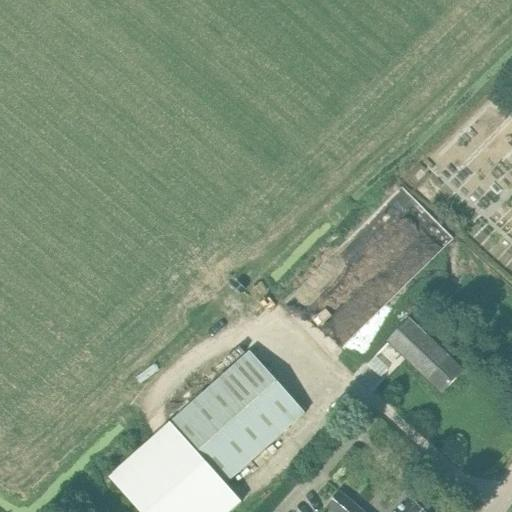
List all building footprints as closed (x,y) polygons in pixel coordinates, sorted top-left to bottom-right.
[(416,191),(408,199),(441,232),(449,224),(416,191)] [(418,242),(383,273),(400,291),(420,273),(410,263),(425,250),(418,242)] [(442,393),(463,371),(410,320),(389,342),(442,393)] [(385,347),(378,355),(392,368),(400,359),(385,347)] [(226,487),(308,414),(251,351),(170,425),(226,487)] [(109,479),(138,511),(231,511),(240,504),(169,425),(109,479)] [(398,511),(365,511),(343,492),(330,507),(335,511),(424,511),(410,499),(398,511)]
